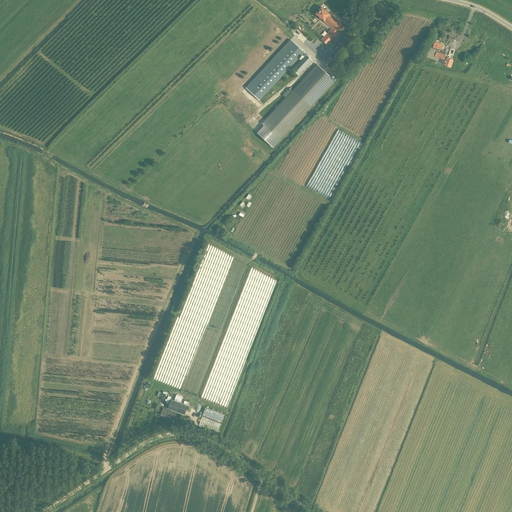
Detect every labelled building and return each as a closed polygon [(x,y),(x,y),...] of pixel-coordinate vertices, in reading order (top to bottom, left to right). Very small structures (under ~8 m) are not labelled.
[(330,14),(321,8),(316,15),(324,22),(323,22),(331,29),(321,39),(327,45),(344,26),(330,14)] [(335,49),(340,53),(356,36),(351,32),(335,49)] [(260,101),(304,53),(290,40),(246,88),(260,101)] [(433,48),(438,49),(437,52),(435,57),(439,58),(437,63),(444,65),(451,68),(453,60),(447,58),(446,59),(444,59),(445,55),(446,52),(442,50),(443,45),(435,42),(433,48)] [(313,60),(311,58),(308,55),(306,54),(292,69),(299,76),(313,60)] [(317,64),(262,123),(280,140),(335,81),(317,64)] [(283,95),(285,98),(292,91),(289,88),(283,95)] [(170,385),(180,388),(181,385),(178,384),(179,381),(175,379),(176,376),(173,375),(170,385)] [(171,400),(167,409),(184,416),(188,407),(171,400)] [(222,422),(225,414),(206,407),(203,415),(222,422)] [(177,413),(163,408),(160,415),(168,418),(168,419),(171,420),(171,419),(174,420),(177,413)] [(218,432),(221,423),(202,416),(199,424),(218,432)]
